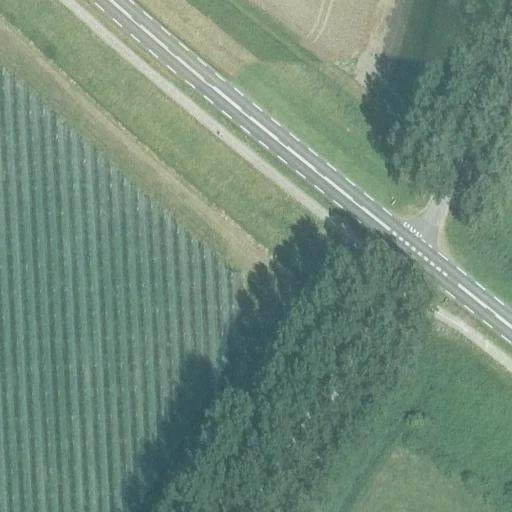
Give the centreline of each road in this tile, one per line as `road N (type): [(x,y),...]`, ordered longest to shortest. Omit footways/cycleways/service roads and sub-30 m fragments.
road 1 (secondary): [(415,251),(109,0)]
road 2 (unclassified): [(250,511),(415,251)]
road 3 (unclassified): [(415,251),(504,0)]
road 4 (secondary): [(511,328),(415,251)]
